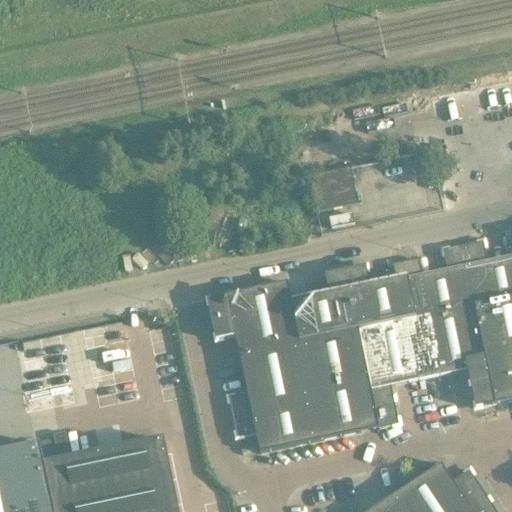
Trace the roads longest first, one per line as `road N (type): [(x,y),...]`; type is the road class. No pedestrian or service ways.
road 1 (unclassified): [(181,279),(511,211)]
road 2 (unclassified): [(511,476),(473,439),(271,480)]
road 3 (unclassified): [(271,480),(229,471),(217,449),(181,279)]
road 4 (unclassified): [(0,317),(181,279)]
